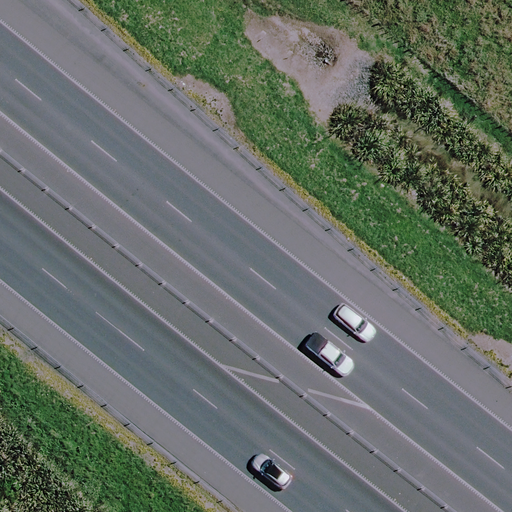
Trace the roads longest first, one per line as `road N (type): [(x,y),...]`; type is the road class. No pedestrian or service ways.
road 1 (motorway): [(0,69),(511,476)]
road 2 (motorway): [(345,511),(0,235)]
